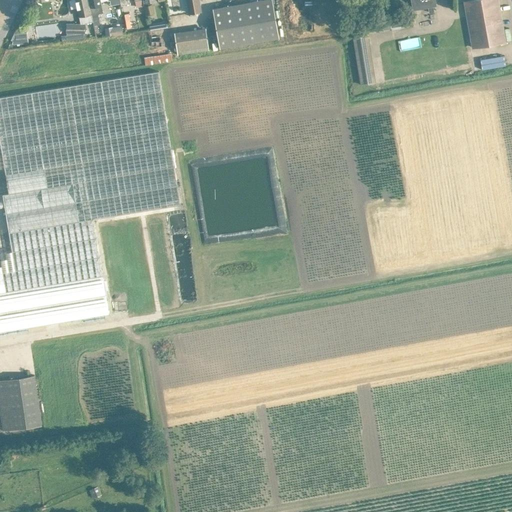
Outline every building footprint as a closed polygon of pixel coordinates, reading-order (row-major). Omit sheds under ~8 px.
[(91,22),(87,0),(69,0),(70,1),(71,2),(76,1),(80,23),(67,23),(67,35),(61,36),(62,42),(86,38),(86,23),(91,22)] [(99,0),(87,0),(91,22),(92,25),(98,24),(95,6),(100,5),(99,0)] [(201,11),(199,0),(186,0),(189,13),(201,11)] [(279,38),(272,0),(261,0),(213,9),(220,48),(279,38)] [(411,0),(413,10),(429,7),(430,12),(434,12),(433,6),(436,6),(434,0),(411,0)] [(505,42),(497,0),(476,0),(465,2),(473,48),(505,42)] [(151,5),(144,6),(146,15),(153,13),(151,5)] [(28,33),(14,34),(11,40),(14,41),(12,44),(29,44),(28,33)] [(176,62),(208,59),(205,35),(174,38),(176,62)] [(375,83),(367,35),(354,37),(362,85),(375,83)] [(172,61),(171,54),(143,58),(145,66),(172,61)] [(11,192),(5,193),(15,251),(8,252),(9,258),(3,259),(4,266),(0,266),(0,331),(111,314),(95,218),(183,204),(173,147),(172,147),(160,71),(0,96),(0,120),(9,173),(8,173),(11,192)] [(40,425),(33,376),(3,380),(10,430),(40,425)]
